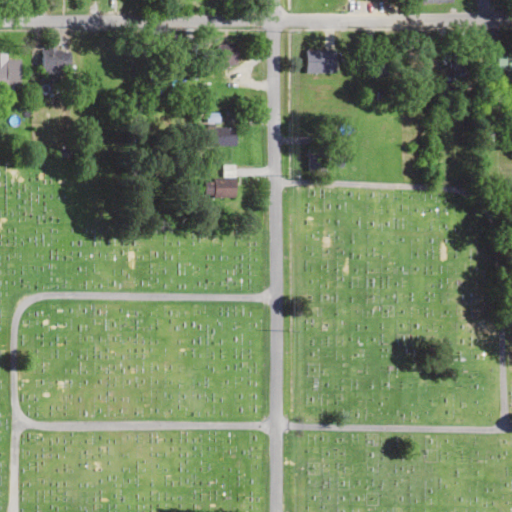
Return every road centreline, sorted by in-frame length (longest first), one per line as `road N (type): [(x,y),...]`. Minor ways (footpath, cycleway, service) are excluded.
road 1 (residential): [(511,19),(0,16)]
road 2 (residential): [(271,511),(270,0)]
